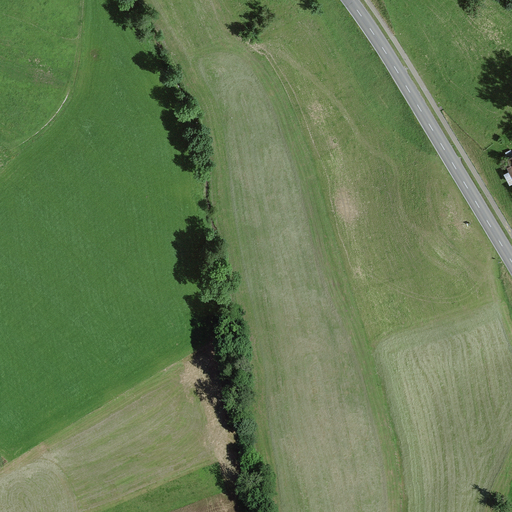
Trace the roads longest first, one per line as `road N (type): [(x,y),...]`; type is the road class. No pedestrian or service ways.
road 1 (secondary): [(350,0),(511,263)]
road 2 (track): [(16,151),(69,97),(83,0)]
